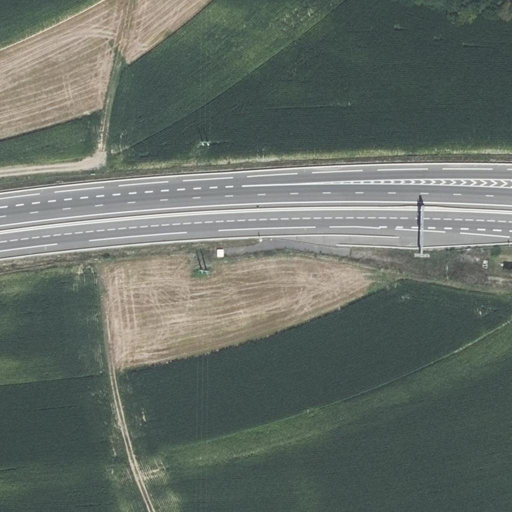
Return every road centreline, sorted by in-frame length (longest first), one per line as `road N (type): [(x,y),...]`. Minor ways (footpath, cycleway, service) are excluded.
road 1 (trunk): [(0,243),(229,221),(419,218)]
road 2 (trunk): [(511,174),(243,181),(130,202)]
road 3 (trunk): [(511,197),(326,192),(130,202)]
road 4 (track): [(154,511),(135,474),(112,377),(100,265),(0,278)]
road 5 (track): [(0,176),(96,159),(130,0)]
road 6 (trunk): [(130,202),(0,217)]
